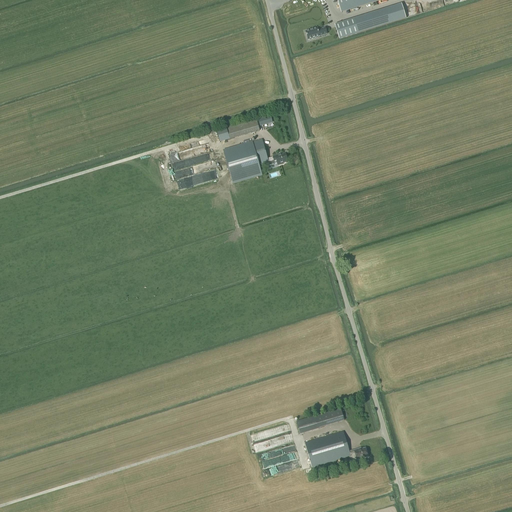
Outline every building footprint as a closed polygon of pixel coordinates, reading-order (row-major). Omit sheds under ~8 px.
[(337,0),(341,12),(380,0),(337,0)] [(442,0),(418,0),(422,12),(444,6),(442,0)] [(339,39),(406,19),(401,4),(335,25),(339,39)] [(318,30),(317,28),(305,32),(308,40),(327,34),(325,28),(318,30)] [(270,115),(258,119),(260,126),(272,123),(270,115)] [(226,128),(229,140),(259,131),(256,120),(226,128)] [(269,163),(267,159),(262,140),(223,151),(233,184),(263,175),(260,167),(269,164),(269,163)] [(212,152),(172,162),(176,180),(178,180),(180,189),(219,179),(217,169),(193,174),(191,166),(214,160),(212,152)] [(288,162),(285,153),(281,155),(279,156),(279,155),(273,156),(273,158),(269,159),(269,158),(267,159),(269,163),(274,161),(275,164),(277,163),(278,166),(283,164),(288,162)] [(150,157),(132,161),(133,168),(152,163),(150,157)] [(315,417),(319,428),(344,421),(341,409),(315,417)] [(319,428),(315,417),(296,422),(300,434),(319,429),(319,428)] [(279,433),(287,431),(286,425),(271,430),(272,435),(279,433)] [(305,443),(312,468),(350,456),(350,455),(355,454),(357,460),(368,457),(365,448),(359,450),(359,449),(349,452),(343,432),(305,443)] [(289,435),(286,438),(287,439),(285,441),(289,444),(294,439),(289,435)] [(251,445),(252,453),(275,448),(275,445),(277,444),(276,440),(251,445)]
